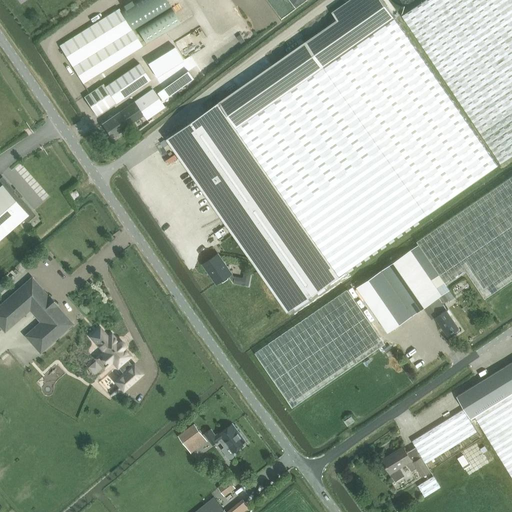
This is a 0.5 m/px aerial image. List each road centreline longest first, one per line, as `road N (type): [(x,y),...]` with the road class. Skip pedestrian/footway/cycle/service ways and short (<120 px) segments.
road 1 (unclassified): [(308,473),(0,38)]
road 2 (unclassified): [(308,473),(511,332)]
road 3 (unknown): [(78,89),(200,9),(194,0)]
road 4 (unknown): [(95,119),(218,36)]
